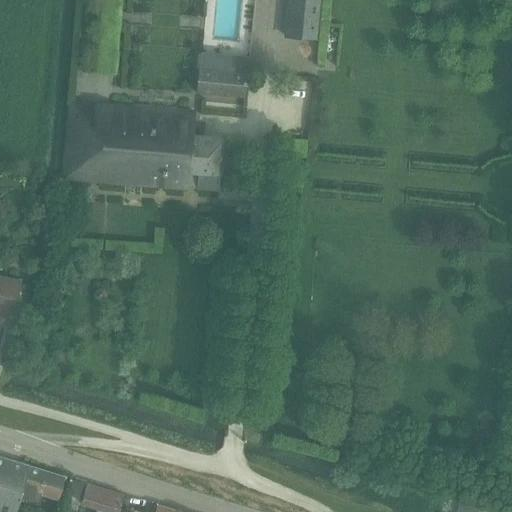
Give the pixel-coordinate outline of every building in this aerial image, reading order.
[(286,0),(284,36),(316,39),(319,0),(286,0)] [(195,93),(245,98),(247,72),(245,72),(199,68),(197,68),(195,93)] [(61,181),(74,182),(92,183),(157,188),(188,190),(188,185),(196,186),(196,190),(218,192),(219,177),(221,177),(224,135),(192,133),(193,111),(68,102),(61,181)] [(77,268),(77,279),(84,279),(85,268),(77,268)] [(20,280),(0,275),(0,325),(10,328),(20,280)] [(94,292),(94,297),(97,301),(102,302),(106,298),(106,293),(103,289),(98,289),(94,292)] [(65,477),(0,457),(0,511),(14,511),(19,497),(38,503),(40,495),(57,501),(65,477)] [(116,511),(121,494),(85,485),(80,505),(96,510),(95,511),(116,511)]
